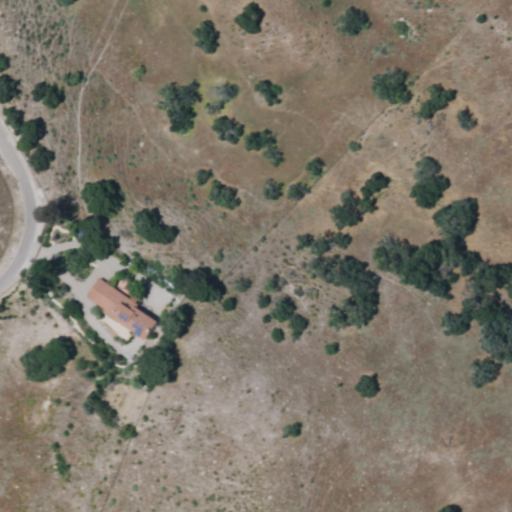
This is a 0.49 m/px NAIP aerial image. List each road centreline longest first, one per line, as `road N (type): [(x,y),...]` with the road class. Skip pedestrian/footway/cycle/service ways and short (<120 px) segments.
road 1 (residential): [(367,0),(311,162),(270,189),(124,186),(52,201)]
road 2 (residential): [(0,284),(26,249),(77,248),(115,263)]
road 3 (residential): [(0,128),(30,187),(26,249)]
